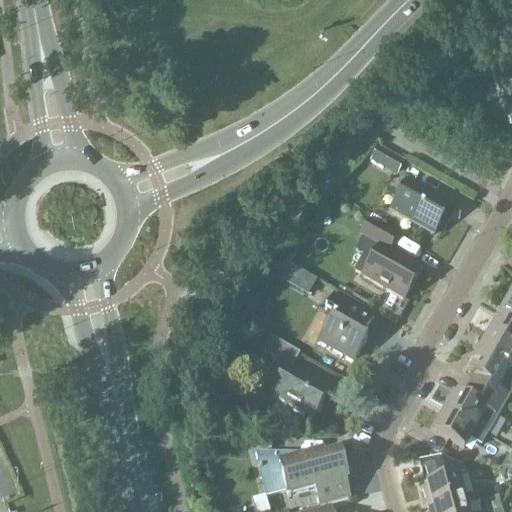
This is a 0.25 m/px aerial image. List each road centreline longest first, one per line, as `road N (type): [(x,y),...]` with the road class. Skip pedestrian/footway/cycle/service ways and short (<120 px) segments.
road 1 (residential): [(397,511),(381,452),(423,377),(421,351),(511,195)]
road 2 (secondary): [(220,155),(318,91),(407,0)]
road 3 (tertiary): [(82,160),(48,41),(37,31)]
road 4 (tertiary): [(37,31),(29,43),(40,166)]
road 5 (secondary): [(114,396),(121,380),(103,262)]
road 6 (secondary): [(61,272),(101,384),(114,396)]
